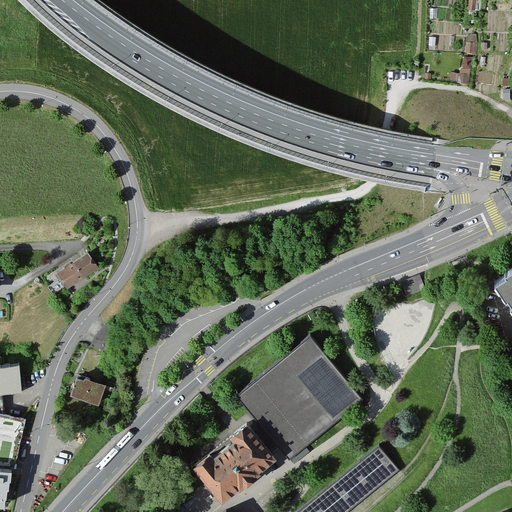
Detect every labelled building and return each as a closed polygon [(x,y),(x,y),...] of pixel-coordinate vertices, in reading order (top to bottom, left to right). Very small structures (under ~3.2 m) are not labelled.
[(470,81),(473,56),(464,55),(462,71),(452,70),(451,78),(470,81)] [(102,268),(91,251),(59,274),(63,279),(51,287),(56,294),(68,286),(70,289),(102,268)] [(507,273),(494,281),(505,297),(509,295),(511,299),(511,302),(511,304),(511,305),(511,262),(504,268),(507,273)] [(424,278),(405,286),(409,296),(428,288),(424,278)] [(108,324),(97,338),(94,347),(109,354),(113,345),(123,331),(108,324)] [(369,397),(316,332),(241,393),(248,403),(293,458),(369,397)] [(0,394),(26,392),(23,363),(0,365),(0,394)] [(102,403),(108,385),(91,380),(91,379),(80,376),(74,395),(102,403)] [(0,507),(4,508),(24,420),(0,414),(0,507)] [(278,458),(249,422),(198,462),(226,497),(239,487),(242,491),(264,474),(262,471),(278,458)] [(383,443),(299,511),(348,511),(403,468),(383,443)]
